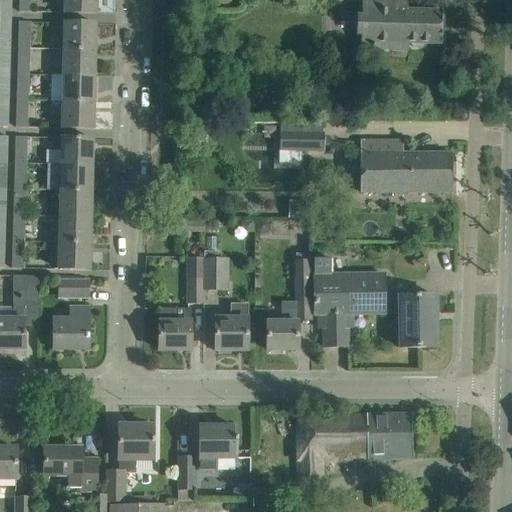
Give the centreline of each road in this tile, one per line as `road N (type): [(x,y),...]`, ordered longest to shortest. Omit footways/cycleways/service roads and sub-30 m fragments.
road 1 (residential): [(123,386),(134,0)]
road 2 (residential): [(123,386),(464,392)]
road 3 (residential): [(468,284),(474,136)]
road 4 (residential): [(474,136),(479,0)]
road 5 (residential): [(0,385),(123,386)]
road 6 (residential): [(460,511),(464,392)]
road 7 (tertiary): [(501,511),(505,392)]
